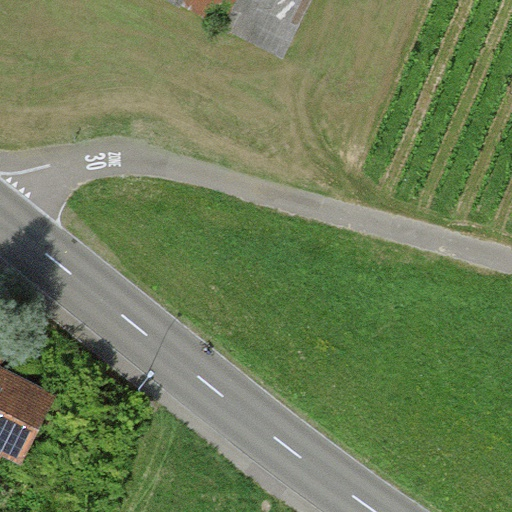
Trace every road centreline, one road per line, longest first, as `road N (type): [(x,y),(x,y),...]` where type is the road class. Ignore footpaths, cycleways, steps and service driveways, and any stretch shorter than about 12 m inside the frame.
road 1 (track): [(13,224),(63,178),(109,161),(151,159),(511,266)]
road 2 (primary): [(0,213),(369,511)]
